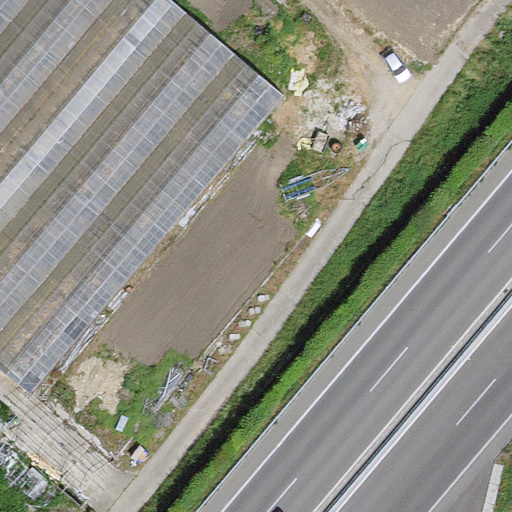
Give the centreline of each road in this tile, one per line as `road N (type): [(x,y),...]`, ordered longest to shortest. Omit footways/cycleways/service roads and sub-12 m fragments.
road 1 (motorway): [(511,223),(266,511)]
road 2 (motorway): [(379,511),(511,356)]
